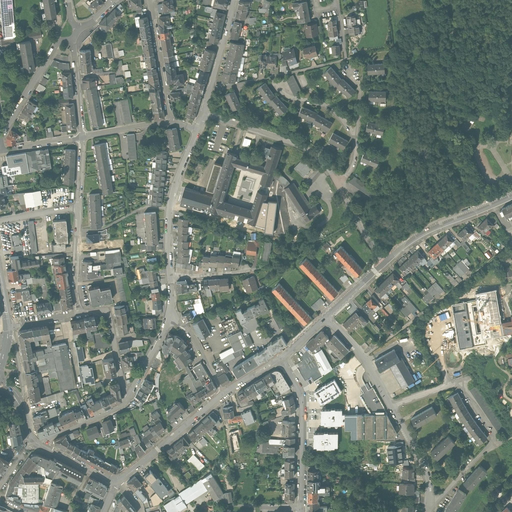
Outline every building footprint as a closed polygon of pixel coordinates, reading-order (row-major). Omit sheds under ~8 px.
[(0,0),(0,1),(1,13),(13,13),(11,0),(0,0)] [(42,0),(46,18),(57,16),(54,0),(42,0)] [(141,0),(131,0),(130,0),(132,9),(143,7),(141,0)] [(174,0),(163,2),(164,5),(158,6),(159,12),(165,11),(175,9),(174,0)] [(230,2),(223,0),(213,0),(212,6),(227,10),(230,2)] [(249,1),(244,0),(240,0),(239,8),(247,10),(249,1)] [(271,1),(267,0),(264,0),(261,11),(268,13),(271,1)] [(90,6),(97,12),(102,7),(95,1),(90,6)] [(300,9),(301,13),(310,12),(308,1),(307,1),(300,2),(293,3),(294,10),(300,9)] [(115,8),(111,12),(117,19),(122,14),(121,14),(116,9),(115,8)] [(215,17),(215,19),(224,21),(225,14),(218,12),(218,10),(213,8),(211,16),(215,17)] [(247,10),(239,8),(236,17),(245,19),(247,10)] [(111,12),(107,17),(113,23),(117,19),(111,12)] [(301,13),(302,16),(297,17),(298,22),(311,20),(310,12),(301,13)] [(13,13),(1,13),(3,38),(3,39),(15,37),(13,13)] [(356,14),(347,15),(348,25),(349,25),(357,24),(356,14)] [(113,23),(105,15),(98,22),(100,24),(104,28),(106,30),(113,23)] [(149,25),(148,17),(141,18),(140,16),(135,17),(136,27),(139,27),(149,25)] [(166,25),(166,24),(169,23),(172,23),(171,16),(165,17),(159,18),(160,26),(166,25)] [(215,19),(213,26),(222,28),(224,21),(215,19)] [(336,21),(326,22),(326,30),(328,30),(328,37),(337,36),(336,21)] [(242,24),(234,22),(233,29),(240,31),(242,24)] [(159,26),(160,33),(169,32),(169,27),(170,27),(169,23),(166,24),(166,25),(160,26),(159,26)] [(104,28),(100,24),(89,36),(89,35),(82,42),(87,47),(104,28)] [(316,24),(306,25),(307,36),(318,35),(316,24)] [(357,24),(349,25),(350,36),(360,35),(360,33),(363,32),(363,26),(359,27),(359,24),(357,24)] [(151,36),(149,25),(139,27),(141,37),(151,36)] [(213,26),(212,33),(221,35),(222,28),(213,26)] [(240,31),(233,29),(231,37),(239,39),(240,31)] [(40,33),(28,35),(30,41),(41,39),(40,33)] [(212,33),(210,40),(219,42),(221,35),(212,33)] [(3,39),(3,38),(0,39),(1,48),(9,47),(15,38),(15,37),(3,39)] [(31,42),(20,44),(25,71),(36,69),(31,42)] [(153,49),(152,42),(142,44),(143,50),(144,50),(153,49)] [(230,49),(241,51),(243,44),(232,42),(230,49)] [(317,54),(314,44),(303,47),(305,57),(317,54)] [(339,45),(330,46),(331,55),(340,54),(339,45)] [(203,52),(201,57),(212,61),(215,51),(206,48),(204,53),(203,52)] [(298,60),(295,48),(284,52),(287,63),(298,60)] [(90,49),(79,50),(80,62),(90,61),(89,53),(90,53),(90,49)] [(240,57),(241,51),(230,49),(229,55),(240,57)] [(270,55),(262,54),(261,66),(269,67),(270,55)] [(155,61),(154,55),(145,56),(144,56),(145,63),(155,61)] [(227,61),(238,63),(240,57),(229,55),(228,55),(227,61)] [(278,55),(270,55),(269,67),(277,67),(278,55)] [(202,61),(200,67),(210,70),(212,61),(201,57),(198,57),(198,60),(202,61)] [(60,62),(53,59),(51,64),(58,68),(62,69),(70,69),(70,64),(64,63),(60,62)] [(90,61),(80,62),(81,72),(89,72),(92,72),(92,70),(91,66),(90,66),(90,61)] [(236,70),(237,70),(238,63),(227,61),(226,68),(236,70)] [(165,64),(166,71),(175,69),(174,63),(165,64)] [(385,64),(376,65),(377,73),(386,73),(385,64)] [(376,65),(367,66),(368,74),(377,73),(376,65)] [(200,67),(196,81),(206,83),(210,70),(200,67)] [(224,74),(235,76),(236,70),(226,68),(225,68),(224,74)] [(176,75),(175,69),(166,71),(165,71),(167,85),(174,84),(175,87),(184,86),(182,74),(176,75)] [(337,76),(332,69),(326,74),(331,81),(337,76)] [(158,81),(157,74),(147,76),(148,82),(158,81)] [(223,81),(234,83),(235,76),(224,74),(223,81)] [(301,91),(293,76),(284,80),(292,96),(301,91)] [(343,82),(337,76),(331,81),(336,87),(337,86),(343,82)] [(44,77),(36,90),(42,94),(50,80),(44,77)] [(96,88),(95,79),(83,81),(84,90),(85,90),(95,88),(96,88)] [(148,82),(147,83),(149,92),(158,90),(159,90),(158,81),(148,82)] [(189,85),(189,90),(203,94),(206,83),(196,81),(195,86),(189,85)] [(349,86),(344,81),(343,82),(337,86),(344,92),(349,86)] [(270,90),(265,83),(258,87),(264,95),(270,90)] [(355,92),(349,86),(344,92),(350,98),(355,92)] [(161,110),(158,90),(149,92),(150,101),(149,101),(150,105),(152,112),(161,110)] [(192,97),(191,101),(200,103),(203,94),(189,90),(190,97),(192,97)] [(234,90),(226,94),(230,102),(238,98),(234,90)] [(275,98),(270,90),(264,95),(269,103),(270,102),(275,98)] [(377,91),(368,91),(368,100),(377,100),(377,91)] [(386,91),(377,91),(377,100),(386,100),(386,91)] [(174,93),(169,93),(170,101),(182,99),(181,92),(174,93)] [(283,104),(276,97),(275,98),(270,102),(277,109),(283,104)] [(238,98),(230,102),(234,110),(242,105),(238,98)] [(132,123),(127,99),(118,100),(123,125),(132,123)] [(38,105),(31,100),(25,110),(32,115),(38,105)] [(191,101),(187,117),(196,119),(200,103),(191,101)] [(289,110),(283,104),(277,109),(284,116),(289,110)] [(311,111),(302,107),(300,111),(299,115),(308,119),(311,111)] [(28,122),(32,115),(25,110),(21,117),(28,122)] [(161,110),(152,112),(153,122),(165,120),(163,110),(161,110)] [(308,119),(316,122),(319,115),(319,114),(311,111),(308,119)] [(322,127),(326,120),(319,115),(316,122),(315,123),(322,127)] [(463,125),(461,124),(460,125),(467,130),(470,126),(468,125),(473,119),(469,116),(463,125)] [(26,125),(28,122),(21,117),(20,117),(18,120),(26,125)] [(334,124),(326,120),(322,127),(330,131),(334,124)] [(376,125),(367,123),(365,131),(374,133),(376,125)] [(384,127),(376,125),(374,133),(382,135),(384,127)] [(13,145),(18,144),(18,139),(21,134),(15,131),(12,138),(13,145)] [(341,138),(333,133),(329,140),(336,145),(341,138)] [(135,134),(127,135),(129,159),(137,158),(135,134)] [(348,142),(341,138),(336,145),(344,149),(348,142)] [(185,187),(179,205),(207,214),(208,209),(265,227),(264,232),(273,233),(278,201),(269,199),(268,202),(266,201),(268,194),(257,191),(251,209),(223,200),(234,165),(262,174),(260,182),(270,186),(273,177),(277,179),(287,188),(285,189),(307,224),(322,215),(317,207),(313,210),(295,182),(292,184),(284,177),(280,174),(275,172),(282,149),(271,146),(265,166),(237,157),(238,153),(227,150),(222,165),(214,162),(206,189),(214,192),(213,196),(185,187)] [(50,149),(38,151),(42,169),(53,167),(50,149)] [(38,151),(27,153),(30,171),(42,169),(38,151)] [(1,167),(3,175),(6,175),(30,171),(27,153),(6,156),(7,166),(1,167)] [(373,157),(364,154),(361,161),(369,165),(373,157)] [(380,161),(373,157),(369,165),(377,168),(380,161)] [(311,168),(303,159),(294,167),(303,177),(311,168)] [(3,175),(0,175),(0,187),(6,186),(8,186),(6,175),(3,175)] [(368,188),(353,177),(349,182),(363,194),(368,188)] [(41,190),(19,193),(21,207),(43,204),(41,190)] [(511,203),(502,208),(502,210),(499,211),(502,216),(504,215),(506,218),(507,217),(511,214),(511,203)] [(156,212),(144,213),(145,228),(157,227),(156,212)] [(486,218),(482,222),(489,229),(493,224),(486,218)] [(67,219),(56,220),(58,241),(67,240),(69,240),(68,234),(69,234),(69,231),(68,231),(67,219)] [(178,219),(176,226),(178,226),(186,228),(187,221),(183,220),(178,219)] [(34,221),(29,221),(32,253),(37,252),(34,221)] [(482,222),(478,226),(481,231),(480,232),(482,233),(483,232),(484,233),(489,229),(482,222)] [(178,226),(177,233),(178,233),(186,235),(188,228),(186,228),(178,226)] [(466,226),(462,230),(468,237),(473,232),(466,226)] [(157,227),(145,228),(146,243),(155,243),(158,243),(157,227)] [(462,230),(457,234),(463,241),(464,242),(465,242),(467,241),(465,239),(468,237),(462,230)] [(178,233),(177,240),(178,241),(187,242),(188,235),(186,235),(178,233)] [(447,234),(442,238),(448,245),(453,241),(447,234)] [(19,235),(12,236),(13,242),(14,242),(15,252),(22,251),(19,235)] [(442,238),(437,243),(443,249),(448,245),(442,238)] [(456,239),(453,242),(458,247),(461,244),(456,239)] [(68,248),(67,240),(58,241),(53,241),(53,249),(68,248)] [(272,242),(264,240),(261,261),(269,262),(272,242)] [(178,241),(177,248),(179,248),(187,249),(188,242),(187,242),(178,241)] [(256,243),(247,241),(247,246),(246,245),(245,250),(246,250),(245,254),(255,255),(256,248),(257,243),(256,243)] [(437,243),(433,247),(439,254),(443,249),(437,243)] [(341,247),(334,255),(345,266),(352,258),(341,247)] [(433,247),(428,251),(433,256),(434,258),(439,254),(433,247)] [(105,264),(106,268),(114,266),(122,265),(120,248),(105,250),(106,257),(104,257),(105,264)] [(179,248),(178,255),(179,255),(187,256),(189,250),(187,249),(179,248)] [(418,251),(413,255),(419,262),(422,265),(426,262),(426,260),(424,257),(424,258),(418,251)] [(228,255),(221,254),(221,256),(220,264),(227,265),(227,264),(228,256),(228,255)] [(179,255),(178,262),(188,264),(189,257),(187,256),(179,255)] [(221,256),(212,255),(212,257),(211,264),(220,265),(220,264),(221,256)] [(413,255),(408,259),(414,266),(419,262),(413,255)] [(9,258),(11,269),(16,268),(20,268),(18,256),(9,258)] [(212,257),(204,256),(203,262),(203,265),(211,266),(211,264),(212,257)] [(243,257),(235,256),(234,264),(242,265),(243,257)] [(305,258),(298,266),(309,277),(317,269),(305,258)] [(352,258),(345,266),(356,277),(364,269),(352,258)] [(21,261),(22,267),(38,265),(37,259),(21,261)] [(406,261),(403,263),(410,270),(414,266),(408,259),(406,261)] [(469,268),(462,260),(453,268),(460,276),(469,268)] [(70,283),(66,262),(55,264),(59,285),(70,283)] [(82,262),(82,272),(94,270),(106,268),(105,264),(95,265),(93,265),(93,262),(82,262)] [(188,264),(178,262),(177,262),(176,267),(199,270),(199,267),(199,265),(188,264)] [(401,266),(399,268),(403,273),(402,274),(404,276),(410,270),(403,263),(401,266)] [(122,265),(114,266),(115,274),(116,274),(124,273),(123,265),(122,265)] [(26,279),(30,278),(29,273),(17,275),(16,268),(11,269),(8,270),(9,280),(17,279),(17,280),(26,279)] [(150,277),(149,270),(145,271),(144,268),(139,269),(142,278),(149,277),(150,277)] [(159,272),(158,269),(149,270),(150,277),(158,276),(157,272),(159,272)] [(317,269),(309,277),(320,288),(328,280),(317,269)] [(82,272),(83,278),(96,276),(94,270),(82,272)] [(393,273),(388,277),(394,284),(399,280),(393,273)] [(349,279),(345,274),(338,280),(343,285),(349,279)] [(449,274),(446,277),(450,281),(451,283),(454,280),(449,274)] [(49,298),(45,276),(32,278),(32,283),(40,282),(43,299),(49,298)] [(258,287),(254,276),(242,281),(244,286),(245,286),(247,291),(258,287)] [(117,277),(116,278),(120,302),(126,301),(127,301),(123,277),(117,277)] [(229,277),(220,278),(221,288),(222,290),(231,289),(230,281),(229,277)] [(388,277),(384,281),(390,288),(394,284),(388,277)] [(220,278),(208,279),(209,288),(215,287),(215,290),(220,289),(220,288),(221,288),(220,278)] [(188,280),(176,281),(177,292),(198,290),(197,285),(194,285),(189,286),(188,280)] [(328,280),(320,288),(331,299),(339,291),(328,280)] [(384,281),(379,286),(385,292),(390,288),(384,281)] [(279,282),(271,290),(282,301),(290,293),(279,282)] [(407,282),(402,286),(404,289),(402,291),(406,295),(408,293),(406,291),(411,287),(407,282)] [(432,286),(437,291),(440,294),(444,291),(436,282),(432,286)] [(72,294),(70,283),(59,285),(61,296),(72,294)] [(92,285),(87,286),(91,305),(104,302),(102,291),(101,286),(92,288),(92,285)] [(379,286),(374,290),(381,296),(385,292),(379,286)] [(427,290),(432,296),(437,291),(432,286),(427,290)] [(112,289),(102,291),(104,302),(114,300),(112,289)] [(28,290),(21,291),(23,301),(32,300),(31,294),(29,295),(28,290)] [(434,297),(432,296),(427,290),(424,293),(426,295),(423,298),(426,302),(427,301),(428,302),(434,297)] [(477,300),(452,305),(460,348),(484,344),(483,337),(504,333),(502,322),(500,322),(495,290),(476,293),(477,300)] [(162,299),(161,292),(155,293),(153,293),(154,300),(162,299)] [(290,293),(282,301),(293,312),(301,304),(290,293)] [(75,306),(72,294),(61,296),(62,303),(63,309),(75,306)] [(320,297),(311,306),(316,311),(325,302),(320,297)] [(406,306),(411,312),(416,308),(411,301),(410,302),(405,297),(402,300),(405,303),(404,304),(406,306)] [(255,306),(255,305),(251,307),(255,316),(262,313),(262,314),(269,311),(262,298),(258,300),(260,304),(255,306)] [(366,302),(373,309),(377,305),(371,298),(366,302)] [(154,309),(155,309),(163,308),(162,299),(154,300),(150,301),(151,304),(154,304),(154,309)] [(51,301),(43,302),(45,312),(53,310),(52,304),(51,301)] [(43,302),(35,304),(37,314),(45,312),(43,302)] [(367,312),(368,313),(373,309),(366,302),(362,306),(366,310),(365,311),(366,313),(367,312)] [(301,304),(293,312),(304,323),(312,315),(301,304)] [(388,304),(385,307),(390,313),(391,314),(394,311),(388,304)] [(113,307),(114,315),(126,312),(125,305),(120,306),(113,307)] [(404,308),(403,307),(400,309),(407,316),(411,312),(406,306),(404,308)] [(242,309),(237,311),(243,324),(249,321),(248,319),(255,316),(251,307),(247,309),(248,310),(243,312),(242,309)] [(390,313),(385,307),(382,310),(387,316),(390,313)] [(193,318),(191,311),(181,315),(184,322),(193,318)] [(126,312),(114,315),(116,324),(126,322),(128,322),(126,312)] [(356,312),(351,316),(357,323),(360,321),(364,325),(367,322),(361,315),(360,316),(356,312)] [(511,315),(511,316),(511,322),(510,322),(510,321),(502,322),(504,333),(511,332),(511,331),(511,330),(511,352),(507,353),(509,364),(511,363),(511,315)] [(357,323),(351,316),(343,323),(350,330),(353,327),(354,328),(356,326),(355,325),(357,323)] [(94,317),(84,319),(86,329),(87,335),(91,334),(90,331),(89,330),(88,330),(87,328),(89,328),(90,329),(93,329),(93,327),(96,327),(94,317)] [(153,318),(143,319),(144,329),(157,328),(156,317),(153,318)] [(235,318),(220,325),(232,348),(234,353),(248,346),(235,318)] [(84,319),(70,321),(72,332),(86,329),(84,319)] [(209,334),(202,319),(192,324),(199,338),(209,334)] [(377,321),(373,324),(379,329),(382,326),(377,321)] [(126,322),(116,324),(118,334),(128,332),(126,322)] [(47,326),(40,327),(41,337),(42,338),(44,338),(44,336),(46,336),(47,343),(50,342),(47,326)] [(40,327),(32,328),(33,338),(34,340),(37,339),(37,338),(41,337),(40,327)] [(20,346),(30,344),(29,340),(30,339),(33,338),(32,328),(17,331),(20,346)] [(328,337),(322,330),(314,338),(320,343),(322,346),(326,342),(329,339),(328,338),(328,337)] [(173,335),(168,333),(161,346),(162,349),(161,351),(163,351),(164,355),(165,355),(167,353),(167,354),(167,353),(167,349),(170,349),(170,350),(171,349),(178,335),(176,335),(173,335)] [(270,344),(274,352),(289,343),(283,334),(269,343),(270,344)] [(326,342),(326,343),(331,348),(328,350),(330,353),(333,350),(341,358),(349,350),(334,334),(329,339),(326,342)] [(174,358),(187,349),(185,347),(188,344),(186,343),(186,341),(185,341),(184,340),(178,335),(171,349),(175,351),(173,353),(174,354),(176,356),(174,358)] [(314,338),(314,337),(306,344),(312,350),(320,343),(314,338)] [(127,341),(118,343),(120,351),(129,349),(129,347),(127,341)] [(20,346),(22,357),(32,355),(52,351),(51,345),(50,342),(47,343),(47,347),(46,348),(31,351),(30,344),(20,346)] [(65,342),(51,345),(52,351),(55,366),(57,376),(60,390),(74,387),(65,342)] [(367,351),(369,351),(370,349),(368,347),(369,347),(365,342),(361,346),(365,350),(366,350),(367,351)] [(255,354),(261,362),(275,353),(274,352),(270,344),(255,354)] [(84,360),(81,346),(75,347),(77,361),(84,360)] [(232,348),(218,354),(222,360),(223,359),(231,354),(234,353),(232,348)] [(175,359),(175,358),(178,362),(176,363),(177,364),(178,363),(180,367),(179,367),(180,368),(193,360),(190,355),(191,354),(187,349),(174,358),(175,359)] [(306,368),(313,381),(323,376),(322,374),(332,368),(321,349),(315,353),(319,361),(306,368)] [(395,351),(394,350),(375,360),(381,371),(390,366),(402,388),(414,381),(397,350),(395,351)] [(52,351),(32,355),(33,359),(46,357),(47,355),(48,357),(49,359),(48,361),(48,362),(39,364),(38,365),(39,369),(46,368),(55,366),(52,351)] [(261,362),(255,354),(231,369),(237,377),(261,362)] [(33,359),(32,355),(22,357),(25,372),(34,370),(34,366),(33,359)] [(121,358),(123,369),(129,368),(133,367),(131,356),(128,357),(127,355),(124,356),(124,358),(121,358)] [(113,358),(102,360),(103,364),(104,364),(106,371),(104,371),(105,376),(116,374),(113,358)] [(156,370),(161,361),(156,358),(151,367),(156,370)] [(228,368),(223,359),(222,360),(216,363),(220,371),(217,373),(223,384),(231,380),(225,369),(228,368)] [(193,367),(200,378),(203,376),(208,373),(202,362),(193,367)] [(187,364),(184,365),(189,373),(198,391),(205,387),(201,381),(200,378),(196,380),(187,364)] [(87,365),(78,366),(81,382),(89,381),(89,383),(94,382),(91,366),(87,367),(87,365)] [(365,384),(363,380),(363,379),(362,378),(362,377),(362,376),(363,375),(363,374),(364,373),(365,372),(361,365),(360,365),(360,366),(359,366),(358,367),(358,368),(357,369),(356,370),(356,371),(356,372),(355,373),(355,374),(355,375),(355,376),(355,377),(356,378),(356,379),(356,380),(357,381),(363,392),(359,395),(370,414),(373,414),(374,413),(375,414),(384,414),(385,413),(386,414),(387,414),(387,415),(388,414),(373,387),(370,388),(368,389),(365,384)] [(55,366),(46,368),(46,372),(49,371),(50,377),(57,376),(55,366)] [(39,369),(34,370),(25,372),(27,386),(37,384),(36,379),(37,379),(37,376),(36,376),(35,373),(37,373),(46,372),(46,368),(39,369)] [(271,372),(276,380),(284,375),(281,371),(279,370),(277,369),(275,369),(271,372)] [(264,376),(269,384),(275,381),(276,380),(271,372),(264,376)] [(191,399),(193,403),(197,401),(202,398),(198,391),(189,373),(182,378),(185,383),(189,381),(192,387),(193,388),(194,390),(187,395),(188,397),(189,400),(191,399)] [(284,375),(276,380),(275,381),(277,384),(276,384),(277,386),(278,385),(282,392),(291,386),(284,375)] [(264,376),(254,382),(262,395),(265,393),(263,390),(261,389),(265,387),(267,390),(271,388),(269,384),(264,376)] [(204,381),(204,380),(201,381),(205,387),(209,393),(212,391),(212,392),(214,391),(214,390),(217,388),(210,377),(204,381)] [(323,386),(314,391),(321,402),(324,400),(324,401),(338,393),(337,392),(341,390),(334,379),(326,384),(325,383),(322,385),(323,386)] [(147,382),(144,380),(140,387),(148,392),(153,383),(148,381),(147,382)] [(254,382),(245,388),(250,396),(253,394),(254,395),(255,394),(255,393),(257,392),(257,394),(259,397),(262,395),(254,382)] [(107,396),(111,405),(121,400),(118,383),(109,384),(110,391),(113,390),(113,393),(107,396)] [(38,384),(37,384),(27,386),(30,401),(34,400),(40,398),(38,384)] [(470,390),(484,410),(489,407),(476,386),(470,390)] [(148,392),(140,387),(135,395),(140,398),(143,400),(148,392)] [(205,387),(198,391),(202,398),(203,399),(206,397),(205,396),(209,393),(205,387)] [(245,388),(238,392),(243,400),(246,398),(247,399),(251,397),(250,396),(245,388)] [(54,393),(56,398),(60,401),(65,400),(63,390),(54,393)] [(460,397),(458,392),(449,396),(451,401),(460,397)] [(48,401),(56,398),(54,393),(51,394),(46,396),(41,397),(43,401),(43,402),(48,401)] [(138,403),(140,398),(135,395),(131,402),(136,406),(138,403)] [(286,404),(295,402),(293,395),(284,397),(286,404)] [(100,399),(104,408),(111,405),(107,396),(99,399),(100,399)] [(88,399),(95,412),(104,408),(100,399),(96,401),(96,400),(94,400),(95,401),(92,403),(93,401),(92,398),(92,397),(88,399)] [(463,402),(460,397),(451,401),(454,406),(463,402)] [(86,406),(90,415),(95,412),(88,399),(86,400),(87,403),(88,403),(89,406),(88,407),(88,405),(86,406)] [(179,401),(176,404),(174,404),(168,409),(168,410),(166,412),(167,416),(171,421),(186,409),(183,406),(184,406),(182,404),(179,401)] [(295,410),(295,402),(286,404),(287,409),(281,411),(282,414),(295,410)] [(465,406),(463,402),(454,406),(457,411),(465,406)] [(85,417),(90,415),(86,406),(85,403),(82,404),(80,405),(81,408),(85,417)] [(437,415),(432,406),(411,418),(415,426),(437,415)] [(468,411),(465,406),(457,411),(460,416),(468,411)] [(489,407),(484,410),(499,434),(505,430),(489,407)] [(55,408),(46,411),(48,418),(57,415),(55,408)] [(73,411),(78,421),(85,417),(81,408),(73,411)] [(224,411),(225,418),(228,418),(234,417),(234,416),(233,409),(224,411)] [(331,409),(321,409),(321,422),(325,422),(325,423),(341,423),(341,422),(345,422),(345,414),(341,414),(341,409),(335,409),(331,409)] [(57,423),(59,429),(78,421),(73,411),(73,410),(58,417),(59,419),(60,422),(57,423)] [(152,419),(161,431),(165,429),(160,421),(161,420),(158,416),(160,414),(156,410),(151,414),(154,418),(152,419)] [(33,417),(33,418),(34,423),(43,420),(48,418),(46,411),(39,413),(39,414),(40,415),(33,417)] [(202,421),(210,429),(212,431),(214,429),(213,428),(213,429),(211,426),(215,423),(218,426),(221,423),(218,420),(219,419),(216,416),(217,416),(213,411),(202,421)] [(471,415),(468,411),(460,416),(463,421),(471,415)] [(384,414),(375,414),(374,413),(373,414),(370,414),(364,414),(363,413),(362,414),(345,414),(345,422),(345,428),(351,428),(351,437),(394,437),(397,433),(387,415),(387,414),(386,414),(385,413),(384,414)] [(241,414),(234,416),(234,417),(228,418),(229,425),(231,424),(232,428),(233,428),(238,427),(237,423),(236,421),(239,420),(243,419),(241,414)] [(474,420),(471,415),(463,421),(466,425),(474,420)] [(10,434),(20,432),(18,419),(12,420),(12,423),(8,424),(10,434)] [(153,425),(152,426),(158,434),(161,431),(152,419),(150,421),(153,425)] [(43,420),(34,423),(35,429),(43,427),(42,425),(44,424),(43,422),(43,420)] [(262,422),(267,436),(272,434),(268,420),(262,422)] [(289,420),(283,420),(282,433),(295,433),(295,420),(289,420)] [(477,424),(474,420),(466,425),(469,430),(477,424)] [(37,429),(39,436),(59,429),(57,423),(53,425),(52,421),(48,423),(44,424),(42,425),(43,427),(35,429),(37,429)] [(195,427),(202,435),(207,430),(208,431),(210,429),(202,421),(195,427)] [(480,429),(477,424),(469,430),(472,434),(480,429)] [(97,431),(96,426),(86,429),(89,438),(98,435),(98,434),(97,431)] [(149,427),(148,428),(151,432),(154,436),(158,434),(152,426),(151,426),(149,427)] [(193,438),(195,441),(202,435),(195,427),(188,433),(191,437),(193,438)] [(238,427),(233,428),(236,441),(233,442),(234,448),(239,447),(240,451),(244,450),(238,427)] [(146,434),(151,440),(155,437),(154,436),(151,432),(148,428),(144,431),(143,432),(145,435),(146,434)] [(484,433),(480,429),(472,434),(476,439),(484,433)] [(324,432),(314,432),(314,445),(318,445),(318,446),(334,446),(334,445),(337,445),(337,432),(328,432),(324,431),(324,432)] [(20,432),(10,434),(6,435),(8,443),(9,443),(9,444),(11,443),(18,447),(22,442),(21,438),(20,432)] [(487,437),(484,433),(476,439),(479,443),(487,437)] [(141,436),(148,446),(153,443),(151,440),(146,434),(145,435),(143,436),(143,435),(141,436)] [(64,449),(68,442),(68,441),(66,436),(65,435),(54,440),(54,444),(64,449)] [(455,442),(448,435),(430,451),(437,458),(455,442)] [(118,440),(119,446),(133,442),(131,436),(118,440)] [(189,444),(183,437),(174,444),(180,452),(189,444)] [(208,442),(204,437),(199,441),(204,446),(208,442)] [(281,451),(284,452),(284,444),(270,443),(269,442),(269,440),(263,442),(262,451),(281,452),(281,451)] [(68,442),(64,449),(71,453),(75,445),(68,442)] [(3,450),(14,454),(18,447),(11,443),(9,444),(2,445),(3,450)] [(145,451),(138,443),(136,445),(134,447),(135,449),(138,456),(145,451)] [(294,454),(294,444),(286,443),(286,444),(284,444),(284,452),(284,453),(294,454)] [(180,452),(174,444),(167,449),(170,453),(169,454),(172,458),(173,457),(176,461),(180,458),(178,457),(182,454),(181,453),(180,452)] [(395,446),(389,446),(390,453),(392,452),(392,456),(390,456),(391,462),(400,461),(401,462),(403,462),(403,461),(403,460),(401,446),(401,445),(397,446),(397,444),(395,444),(395,446)] [(75,445),(71,453),(76,456),(80,448),(81,448),(78,446),(77,447),(75,445)] [(76,456),(88,462),(92,454),(94,450),(88,448),(87,451),(80,448),(76,456)] [(31,456),(30,457),(39,464),(41,461),(46,463),(48,459),(38,455),(36,454),(35,454),(34,454),(33,454),(32,455),(31,456)] [(88,462),(99,467),(103,460),(94,455),(92,454),(88,462)] [(204,465),(193,454),(188,460),(199,471),(204,465)] [(0,470),(1,473),(8,462),(0,456),(0,470)] [(41,467),(41,465),(39,464),(30,457),(29,456),(20,468),(24,471),(25,471),(26,470),(29,473),(34,465),(36,465),(35,466),(38,468),(39,468),(40,468),(41,467)] [(56,472),(62,462),(53,458),(53,459),(49,457),(48,459),(46,463),(44,467),(46,468),(44,471),(45,473),(53,478),(56,472)] [(285,459),(285,467),(294,467),(294,459),(290,459),(288,459),(285,459)] [(99,467),(110,473),(112,471),(114,472),(115,471),(117,467),(110,463),(110,464),(103,460),(99,467)] [(83,474),(62,462),(56,472),(57,472),(56,473),(57,473),(58,473),(78,483),(83,474)] [(487,471),(480,464),(463,482),(471,489),(487,471)] [(414,468),(403,468),(402,477),(410,478),(414,478),(414,477),(414,468)] [(39,483),(42,483),(42,477),(25,477),(23,474),(24,473),(23,473),(22,472),(19,469),(18,470),(23,473),(22,475),(23,477),(23,483),(39,483)] [(9,483),(11,485),(18,486),(19,483),(20,483),(23,483),(23,477),(22,475),(23,473),(18,470),(9,483)] [(143,476),(141,477),(144,480),(145,478),(150,484),(158,478),(154,473),(153,474),(150,470),(148,472),(147,471),(142,475),(143,476)] [(308,479),(318,480),(319,470),(308,470),(308,479)] [(192,476),(188,471),(183,475),(187,479),(192,476)] [(141,484),(134,476),(127,482),(142,501),(145,498),(137,487),(141,484)] [(213,476),(203,482),(208,490),(214,500),(216,499),(218,502),(227,501),(227,502),(232,501),(231,491),(225,492),(225,493),(224,494),(213,476)] [(87,480),(83,487),(90,491),(91,489),(93,490),(98,481),(92,478),(89,477),(87,480)] [(168,491),(158,478),(150,484),(149,484),(152,487),(156,493),(160,498),(166,493),(169,491),(168,491)] [(186,504),(208,490),(203,482),(202,479),(179,493),(180,495),(163,505),(167,511),(176,511),(187,506),(186,504)] [(318,483),(318,480),(308,479),(308,490),(329,490),(332,490),(332,487),(320,486),(320,487),(320,488),(318,488),(318,483)] [(102,483),(98,481),(93,490),(97,492),(96,495),(102,498),(106,489),(105,488),(106,486),(102,483)] [(42,504),(45,504),(49,505),(51,505),(54,507),(55,507),(62,486),(51,482),(44,501),(44,500),(42,504)] [(285,487),(285,491),(294,491),(294,482),(285,482),(285,487)] [(38,504),(39,483),(23,483),(20,483),(19,483),(18,486),(18,492),(21,492),(20,498),(20,500),(32,503),(38,504)] [(8,485),(5,494),(17,496),(18,492),(18,486),(11,485),(8,485)] [(168,491),(169,491),(166,493),(169,497),(175,493),(171,488),(168,491)] [(454,511),(466,494),(457,489),(445,508),(451,511),(454,511)] [(307,500),(318,500),(318,497),(319,497),(319,496),(318,496),(318,494),(318,492),(320,493),(329,493),(329,490),(308,490),(308,494),(307,494),(307,496),(308,496),(307,500)] [(294,499),(294,491),(285,491),(285,499),(288,499),(293,499),(294,499)] [(153,495),(159,504),(163,501),(160,498),(156,493),(153,495)] [(10,501),(20,506),(20,500),(17,499),(17,496),(5,494),(5,496),(5,497),(6,498),(6,499),(7,499),(10,501)] [(150,497),(151,501),(153,506),(159,504),(153,495),(150,497)] [(120,498),(116,501),(122,509),(129,503),(124,496),(120,499),(120,498)] [(145,498),(142,501),(144,509),(153,506),(151,501),(148,502),(146,497),(145,498)] [(20,500),(20,506),(30,509),(32,503),(20,500)] [(307,500),(307,510),(326,511),(327,511),(327,507),(320,507),(318,508),(318,506),(320,505),(320,502),(318,502),(318,500),(307,500)] [(30,509),(38,511),(41,504),(38,504),(32,503),(30,509)] [(97,511),(100,508),(100,507),(98,506),(95,505),(93,504),(91,503),(86,511),(97,511)] [(135,511),(135,510),(129,503),(122,509),(121,510),(122,511),(135,511)]
